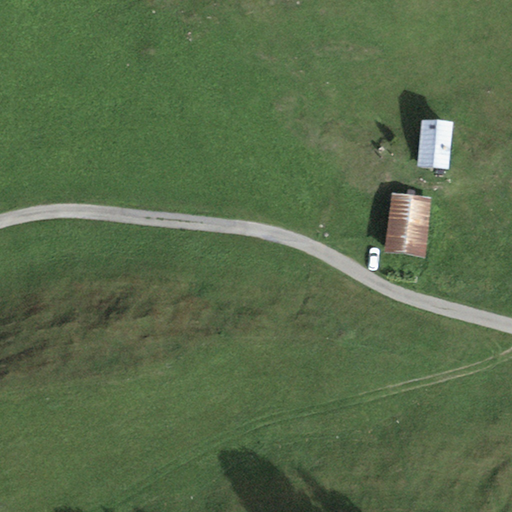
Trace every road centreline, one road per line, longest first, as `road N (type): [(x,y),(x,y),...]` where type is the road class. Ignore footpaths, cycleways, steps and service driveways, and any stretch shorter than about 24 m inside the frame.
road 1 (unclassified): [(0,222),(74,212),(252,229),(304,244),(432,306),(511,327)]
road 2 (track): [(511,355),(396,398),(238,435),(158,473)]
